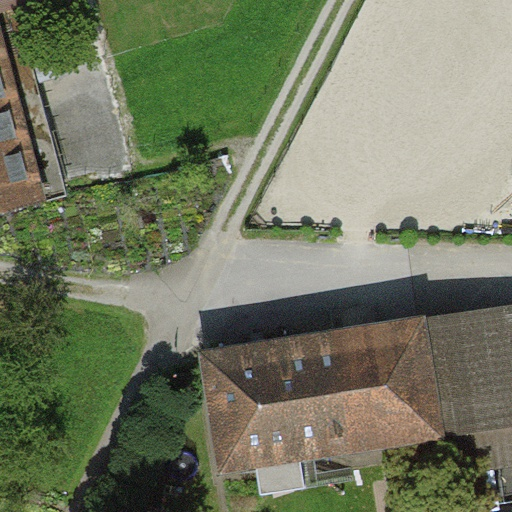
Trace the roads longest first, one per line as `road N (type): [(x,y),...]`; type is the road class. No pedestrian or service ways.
road 1 (track): [(341,0),(78,511)]
road 2 (track): [(0,255),(184,310)]
